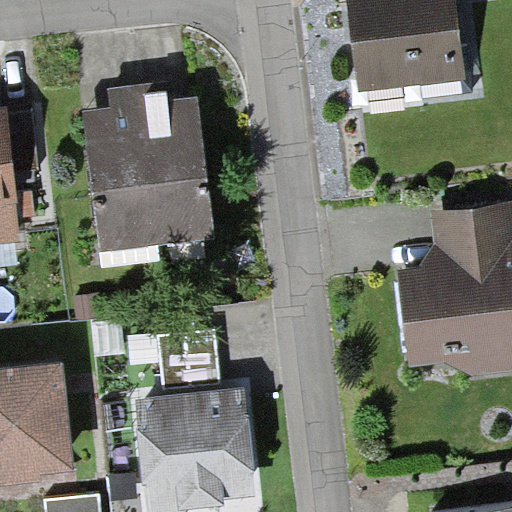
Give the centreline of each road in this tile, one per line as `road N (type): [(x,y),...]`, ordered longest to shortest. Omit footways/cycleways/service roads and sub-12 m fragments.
road 1 (residential): [(328,511),(268,0)]
road 2 (residential): [(130,0),(0,14)]
